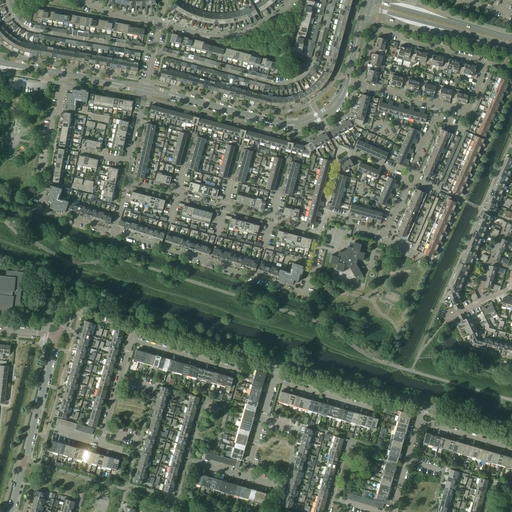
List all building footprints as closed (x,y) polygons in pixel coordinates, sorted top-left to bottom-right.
[(173,8),(175,10),(176,10),(182,2),(179,0),(177,0),(172,7),(171,6),(169,10),(171,11),(173,8)] [(264,0),(260,0),(259,1),(265,9),(266,9),(268,7),(270,10),(272,9),(270,6),(269,6),(264,0)] [(265,9),(259,1),(255,3),(260,12),(264,10),(266,13),(268,12),(266,9),(265,9)] [(177,11),(179,13),(180,13),(186,4),(182,2),(176,10),(175,10),(173,13),(175,14),(177,11)] [(181,14),(184,15),(185,16),(190,7),(186,4),(180,13),(179,13),(178,16),(179,17),(181,14)] [(248,5),(244,7),(249,18),(248,19),(250,24),(252,23),(250,18),(252,17),(253,16),(249,7),(248,5)] [(253,5),(249,7),(253,16),(252,17),(255,22),(257,21),(254,16),(258,14),(258,13),(253,5)] [(186,16),(188,17),(189,18),(193,8),(190,7),(185,16),(184,15),(182,18),(184,19),(186,16)] [(244,7),(240,8),(241,10),(244,20),(243,20),(245,26),(247,25),(245,20),(248,19),(249,18),(244,7)] [(190,18),(193,19),(194,20),(197,10),(193,8),(189,18),(188,17),(187,21),(189,22),(190,18)] [(195,20),(198,21),(199,21),(202,11),(197,10),(194,20),(193,19),(192,23),(194,23),(195,20)] [(200,21),(203,22),(204,22),(206,12),(202,11),(199,21),(198,21),(197,24),(199,25),(200,21)] [(205,23),(208,23),(209,23),(210,13),(206,12),(204,22),(203,22),(202,26),(204,26),(205,23)] [(302,16),(301,21),(309,23),(312,24),(314,19),(311,18),(302,16)] [(0,34),(0,36),(4,40),(10,33),(6,29),(0,34)] [(4,40),(8,44),(13,36),(10,33),(4,40)] [(8,44),(13,47),(18,39),(13,36),(8,44)] [(378,37),(376,42),(386,45),(388,40),(378,37)] [(13,47),(19,49),(22,41),(18,39),(13,47)] [(19,49),(25,51),(27,43),(22,41),(19,49)] [(379,49),(378,52),(386,54),(387,49),(385,49),(386,45),(376,42),(375,48),(379,49)] [(395,53),(395,56),(394,57),(397,58),(397,59),(403,60),(406,47),(400,46),(399,50),(396,49),(395,53)] [(406,47),(403,60),(411,62),(413,54),(410,53),(411,49),(406,47)] [(416,61),(420,61),(422,51),(417,50),(416,54),(413,54),(411,62),(410,65),(413,65),(415,64),(416,61)] [(422,64),(427,66),(429,58),(426,57),(428,53),(422,51),(420,61),(423,62),(422,64)] [(373,53),(372,59),(382,61),(383,58),(385,59),(386,54),(378,52),(378,54),(373,53)] [(432,65),(436,66),(438,56),(433,54),(432,59),(429,58),(427,66),(432,67),(432,65)] [(439,69),(443,70),(445,62),(443,62),(444,57),(438,56),(436,66),(439,67),(439,69)] [(372,59),(370,64),(375,65),(374,68),(382,70),(383,70),(384,67),(383,66),(383,65),(381,65),(382,61),(372,59)] [(449,69),(452,70),(455,60),(449,59),(448,63),(445,62),(443,70),(448,71),(449,69)] [(272,60),(269,69),(275,70),(276,65),(278,66),(280,60),(277,60),(277,61),(272,60)] [(455,73),(460,74),(462,67),(459,66),(460,62),(455,60),(452,70),(455,71),(455,73)] [(327,62),(325,66),(333,70),(335,64),(327,62)] [(462,67),(460,74),(468,77),(468,74),(471,64),(465,63),(464,67),(462,67)] [(471,64),(468,74),(472,75),(471,77),(476,79),(478,71),(475,70),(476,66),(471,64)] [(325,66),(323,71),(331,75),(333,70),(325,66)] [(381,75),(382,70),(374,68),(373,71),(369,69),(368,75),(378,78),(381,78),(381,75)] [(323,71),(320,75),(328,80),(331,75),(323,71)] [(390,84),(396,86),(399,74),(390,71),(388,79),(391,80),(390,84)] [(405,84),(407,76),(399,74),(396,86),(401,87),(403,82),(405,82),(405,84)] [(320,75),(317,80),(324,85),(328,80),(320,75)] [(378,78),(368,75),(366,80),(376,83),(378,78)] [(406,89),(412,90),(415,80),(411,79),(412,77),(407,76),(405,84),(405,83),(408,83),(406,89)] [(498,77),(496,82),(507,87),(508,84),(509,82),(498,77)] [(211,78),(210,80),(208,89),(213,90),(215,82),(216,79),(211,78)] [(421,88),(423,80),(418,79),(418,81),(415,80),(412,90),(417,92),(419,86),(421,87),(421,88)] [(317,80),(314,83),(320,90),(324,85),(317,80)] [(423,93),(428,94),(431,85),(427,84),(428,81),(423,80),(421,88),(422,87),(424,88),(423,93)] [(218,92),(223,93),(226,85),(226,83),(221,81),(221,83),(218,92)] [(496,82),(491,92),(503,97),(507,87),(496,82)] [(314,83),(310,86),(315,94),(320,90),(314,83)] [(437,92),(439,85),(435,83),(434,85),(431,85),(428,94),(434,96),(435,91),(437,91),(437,92)] [(439,97),(444,99),(447,89),(444,88),(444,86),(439,85),(437,92),(438,92),(438,91),(440,92),(439,97)] [(305,92),(308,98),(309,98),(315,94),(310,86),(305,89),(306,91),(305,92)] [(67,92),(66,98),(65,101),(64,105),(64,108),(75,110),(76,105),(77,102),(78,103),(78,102),(80,104),(81,104),(81,101),(87,102),(89,90),(78,89),(73,88),(73,90),(73,92),(73,93),(72,94),(71,94),(71,93),(69,93),(67,92)] [(453,97),(454,97),(456,89),(451,88),(450,90),(447,89),(444,99),(450,100),(451,95),(454,95),(453,97)] [(455,102),(461,103),(464,91),(456,89),(454,97),(454,96),(457,96),(455,102)] [(302,91),(298,94),(301,102),(307,99),(308,98),(305,92),(304,93),(302,91)] [(464,91),(461,103),(466,105),(467,100),(470,101),(472,93),(464,91)] [(491,92),(487,102),(498,107),(503,97),(491,92)] [(298,94),(293,95),(296,104),(301,102),(298,94)] [(383,111),(388,113),(391,101),(389,101),(388,104),(385,104),(383,111)] [(487,102),(483,112),(494,117),(498,107),(487,102)] [(393,114),(399,116),(402,104),(399,103),(398,107),(395,106),(393,114)] [(404,117),(409,118),(412,107),(410,106),(409,110),(406,109),(404,117)] [(414,120),(420,121),(423,110),(420,109),(419,113),(416,112),(414,120)] [(483,112),(478,122),(490,127),(494,117),(483,112)] [(357,115),(354,117),(358,124),(363,125),(365,117),(357,115)] [(354,117),(349,120),(353,127),(358,124),(354,117)] [(346,120),(344,121),(349,129),(353,127),(349,120),(347,121),(346,120)] [(342,124),(340,125),(344,132),(349,129),(344,121),(342,122),(342,124)] [(490,127),(478,122),(474,132),(485,137),(487,133),(490,127)] [(336,125),(334,127),(339,135),(344,132),(340,125),(337,127),(336,125)] [(339,135),(334,127),(332,128),(333,129),(330,131),(334,138),(339,135)] [(410,127),(408,132),(415,135),(416,133),(420,134),(421,132),(410,127)] [(244,138),(250,140),(252,130),(250,129),(249,131),(246,130),(244,138)] [(453,134),(441,129),(422,174),(433,179),(450,139),(452,140),(454,135),(453,134)] [(408,132),(406,137),(417,142),(418,140),(414,138),(415,135),(408,132)] [(322,133),(320,134),(325,143),(330,140),(326,133),(323,135),(322,133)] [(319,137),(317,139),(321,146),(325,143),(320,134),(318,136),(319,137)] [(473,134),(468,145),(480,149),(483,143),(484,139),(473,134)] [(406,137),(404,142),(411,145),(412,143),(416,144),(417,142),(406,137)] [(311,140),(312,141),(316,148),(321,146),(317,139),(314,140),(313,139),(311,140)] [(357,148),(360,149),(363,142),(358,140),(353,151),(356,152),(357,148)] [(312,141),(307,144),(311,151),(316,148),(312,141)] [(291,151),(297,152),(299,143),(297,142),(297,144),(293,143),(291,151)] [(362,152),(364,153),(368,144),(363,142),(360,149),(363,151),(362,152)] [(404,142),(401,147),(412,152),(413,150),(410,148),(411,145),(404,142)] [(304,146),(302,153),(310,156),(311,151),(307,144),(304,146)] [(367,153),(370,154),(373,146),(368,144),(364,153),(367,154),(367,153)] [(468,145),(464,154),(475,159),(480,149),(468,145)] [(372,156),(374,157),(378,148),(373,146),(370,154),(373,155),(372,156)] [(401,147),(399,152),(407,155),(408,153),(411,154),(412,152),(401,147)] [(377,157),(380,158),(383,151),(378,148),(374,157),(377,158),(377,157)] [(383,151),(380,158),(383,159),(381,163),(384,164),(388,153),(383,151)] [(399,152),(397,157),(408,162),(409,160),(405,158),(407,155),(399,152)] [(464,154),(460,164),(471,169),(475,159),(464,154)] [(408,162),(397,157),(395,162),(402,165),(404,162),(407,164),(408,162)] [(181,160),(173,158),(172,163),(181,166),(182,163),(180,163),(181,160)] [(346,159),(344,160),(349,168),(354,166),(350,159),(347,160),(346,159)] [(349,168),(344,160),(342,161),(343,163),(340,164),(344,171),(349,168)] [(357,170),(362,172),(365,165),(363,163),(363,162),(358,160),(357,162),(360,163),(357,170)] [(503,165),(502,169),(511,173),(511,171),(511,165),(504,162),(503,163),(504,164),(503,165)] [(362,172),(367,174),(371,165),(369,164),(368,166),(365,165),(362,172)] [(460,164),(456,174),(467,179),(471,169),(460,164)] [(367,174),(372,176),(375,169),(373,168),(373,166),(371,165),(367,174)] [(375,169),(372,176),(377,178),(382,167),(380,166),(378,170),(375,169)] [(499,174),(498,175),(509,179),(511,173),(502,169),(500,173),(500,172),(499,174)] [(228,173),(220,171),(219,176),(228,179),(229,176),(227,176),(228,173)] [(339,177),(338,180),(345,182),(347,176),(340,174),(341,172),(339,171),(337,176),(339,177)] [(456,174),(451,184),(463,189),(467,179),(456,174)] [(498,178),(496,182),(506,186),(509,179),(498,175),(498,176),(498,178)] [(389,177),(386,182),(397,187),(398,185),(395,183),(396,180),(389,177)] [(205,184),(203,193),(207,195),(210,185),(211,182),(206,180),(205,184)] [(386,182),(384,187),(392,190),(393,187),(396,189),(397,187),(386,182)] [(493,186),(493,188),(503,192),(506,186),(496,182),(495,185),(494,187),(493,186)] [(275,185),(267,183),(266,189),(275,191),(276,189),(274,188),(275,185)] [(463,189),(451,184),(449,189),(448,192),(454,195),(455,192),(460,195),(463,189)] [(65,213),(66,210),(69,201),(63,200),(59,199),(60,194),(61,194),(62,189),(51,185),(46,200),(51,202),(52,201),(53,203),(52,203),(51,203),(50,208),(65,213)] [(384,187),(382,192),(393,197),(394,194),(390,193),(392,190),(384,187)] [(398,237),(408,241),(408,239),(407,238),(427,193),(416,188),(396,233),(399,235),(398,237)] [(492,191),(491,195),(500,199),(503,192),(493,188),(492,189),(493,189),(492,191)] [(382,192),(380,197),(387,200),(388,197),(392,199),(393,197),(382,192)] [(313,195),(312,201),(323,204),(324,202),(320,201),(321,197),(313,195)] [(447,195),(443,203),(455,208),(457,202),(451,200),(453,197),(447,195)] [(487,201),(488,201),(498,205),(500,199),(491,195),(489,198),(488,200),(488,199),(487,201)] [(387,200),(380,197),(378,202),(389,207),(390,204),(386,203),(387,200)] [(66,210),(71,211),(74,203),(74,201),(70,200),(69,201),(66,210)] [(488,201),(488,202),(488,204),(486,208),(496,212),(499,205),(498,205),(488,201)] [(76,213),(81,214),(84,204),(79,203),(79,205),(76,213)] [(443,203),(439,213),(450,218),(452,214),(455,208),(443,203)] [(81,214),(86,216),(89,206),(84,204),(81,214)] [(352,213),(355,214),(357,206),(351,204),(348,216),(351,217),(352,213)] [(86,216),(91,218),(94,207),(89,206),(86,216)] [(310,206),(309,211),(320,214),(321,212),(317,211),(318,208),(310,206)] [(91,218),(95,219),(99,209),(94,207),(91,218)] [(362,216),(365,216),(367,209),(362,207),(359,219),(361,219),(362,216)] [(95,219),(100,221),(104,211),(99,209),(95,219)] [(373,218),(376,219),(378,211),(372,210),(369,222),(372,222),(373,218)] [(100,221),(105,222),(108,212),(104,211),(100,221)] [(108,212),(105,222),(110,224),(113,214),(108,212)] [(481,217),(481,218),(490,222),(490,223),(491,223),(494,216),(484,212),(483,216),(482,216),(482,217),(481,217)] [(439,213),(435,223),(446,228),(450,218),(439,213)] [(315,219),(308,216),(306,222),(318,225),(318,222),(315,221),(315,219)] [(479,221),(478,225),(487,229),(490,223),(490,222),(481,218),(480,218),(479,219),(480,219),(479,221)] [(126,229),(128,230),(131,220),(127,219),(126,220),(123,230),(125,230),(126,229)] [(435,223),(430,233),(442,238),(446,228),(435,223)] [(146,224),(146,225),(142,236),(145,236),(145,235),(148,236),(151,226),(146,224)] [(475,229),(474,231),(484,235),(487,229),(478,225),(476,228),(475,230),(475,229)] [(150,238),(152,239),(155,230),(156,227),(151,226),(148,236),(151,237),(150,238)] [(160,231),(157,239),(160,240),(160,241),(162,242),(166,231),(161,229),(160,231)] [(474,234),(472,237),(482,241),(483,238),(485,238),(486,236),(484,235),(474,231),(474,232),(474,234)] [(167,242),(170,243),(173,233),(168,232),(164,243),(167,244),(167,242)] [(430,233),(426,243),(438,247),(442,238),(430,233)] [(177,245),(180,246),(183,237),(178,235),(174,246),(176,247),(177,245)] [(469,242),(469,243),(479,248),(482,241),(472,237),(471,241),(470,242),(469,242)] [(187,248),(189,249),(192,242),(193,240),(188,238),(184,249),(186,250),(187,248)] [(498,242),(496,247),(499,249),(504,251),(506,245),(511,247),(511,242),(510,241),(510,242),(508,241),(504,238),(503,238),(503,239),(501,243),(498,242)] [(331,255),(329,262),(337,264),(336,270),(343,272),(345,266),(350,268),(357,279),(363,275),(356,264),(357,262),(356,262),(356,260),(357,260),(358,259),(364,260),(366,253),(360,251),(362,243),(355,241),(353,248),(348,246),(347,249),(342,252),(339,251),(338,254),(338,257),(331,255)] [(438,247),(426,243),(422,253),(433,258),(438,247)] [(468,246),(467,250),(476,254),(479,248),(469,243),(468,244),(469,245),(468,246)] [(207,244),(203,255),(206,256),(206,255),(209,256),(212,246),(207,244)] [(211,256),(217,258),(219,250),(220,248),(215,246),(211,256)] [(496,247),(494,253),(496,254),(494,259),(499,261),(500,261),(501,261),(501,262),(508,265),(510,260),(506,258),(505,259),(501,258),(504,251),(499,249),(496,247)] [(221,260),(226,261),(230,251),(225,249),(224,251),(221,260)] [(464,255),(463,256),(473,260),(476,254),(467,250),(465,254),(465,253),(464,255)] [(226,261),(231,263),(234,252),(230,251),(226,261)] [(231,263),(236,264),(239,254),(234,252),(231,263)] [(236,264),(241,266),(244,255),(239,254),(236,264)] [(241,266),(246,267),(249,257),(244,255),(241,266)] [(463,259),(461,263),(471,267),(473,260),(463,256),(463,257),(463,258),(463,259)] [(246,267),(251,269),(254,259),(249,257),(246,267)] [(254,259),(251,269),(256,270),(259,260),(254,259)] [(258,271),(263,273),(266,263),(261,261),(258,271)] [(276,266),(273,276),(278,278),(280,269),(282,264),(277,262),(276,266)] [(263,273),(268,274),(271,264),(266,263),(263,273)] [(280,269),(278,278),(277,280),(292,285),(294,281),(293,281),(293,280),(295,279),(295,280),(299,282),(304,266),(293,263),(291,268),(292,268),(290,272),(286,271),(280,269)] [(458,268),(458,269),(468,273),(471,267),(461,263),(460,266),(459,268),(458,268)] [(268,274),(273,276),(276,266),(271,264),(268,274)] [(487,270),(486,275),(494,278),(496,271),(501,272),(500,273),(505,274),(506,269),(499,267),(499,268),(497,267),(492,265),(490,270),(487,270)] [(457,272),(456,276),(465,280),(468,273),(458,269),(457,270),(458,270),(457,272)] [(0,308),(2,308),(2,314),(19,316),(23,272),(7,270),(6,276),(0,275),(0,308)] [(486,275),(484,281),(487,282),(486,287),(491,289),(491,288),(493,288),(493,289),(500,291),(501,286),(497,285),(497,286),(492,285),(494,278),(486,275)] [(453,280),(452,281),(462,286),(465,280),(456,276),(454,279),(453,281),(453,280)] [(450,288),(452,289),(460,292),(462,286),(452,281),(452,283),(452,285),(450,288)] [(448,296),(450,300),(460,295),(459,294),(460,292),(452,289),(450,294),(450,296),(449,296),(448,296)] [(452,302),(455,309),(461,306),(459,304),(463,302),(460,295),(450,300),(451,301),(452,303),(452,302)] [(501,306),(507,307),(510,296),(507,296),(506,298),(504,297),(501,306)] [(491,307),(489,308),(493,317),(498,314),(497,313),(492,303),(489,304),(491,307)] [(493,317),(489,308),(487,309),(485,306),(483,308),(488,319),(493,317)] [(465,323),(466,325),(474,321),(471,316),(467,318),(461,321),(462,324),(465,323)] [(86,321),(84,327),(92,329),(94,323),(86,321)] [(464,328),(466,331),(476,326),(474,321),(466,325),(467,327),(464,328)] [(469,332),(470,334),(478,330),(476,326),(466,331),(467,333),(469,332)] [(84,327),(82,333),(91,335),(92,329),(84,327)] [(115,329),(114,335),(122,338),(124,332),(115,329)] [(469,337),(470,340),(477,337),(480,335),(478,330),(470,334),(471,336),(469,337)] [(82,333),(80,339),(89,341),(91,335),(82,333)] [(114,335),(112,341),(121,344),(122,338),(114,335)] [(473,346),(476,347),(478,339),(479,339),(477,337),(470,340),(473,346)] [(80,339),(79,345),(87,347),(89,341),(80,339)] [(108,347),(110,347),(119,350),(121,344),(112,341),(110,341),(108,347)] [(79,345),(77,351),(86,353),(87,347),(79,345)] [(110,347),(108,353),(117,356),(119,350),(110,347)] [(134,360),(139,361),(142,351),(137,350),(134,360)] [(77,351),(75,357),(84,359),(86,353),(77,351)] [(108,353),(107,359),(115,362),(117,356),(108,353)] [(75,357),(73,363),(82,365),(84,359),(75,357)] [(107,359),(105,365),(114,368),(115,362),(107,359)] [(73,363),(72,369),(80,371),(82,365),(73,363)] [(105,365),(103,371),(112,374),(114,368),(105,365)] [(72,369),(70,375),(79,377),(80,371),(72,369)] [(256,370),(255,375),(265,378),(266,373),(256,370)] [(103,371),(102,377),(110,380),(112,374),(103,371)] [(70,375),(68,380),(77,383),(79,377),(70,375)] [(228,376),(226,386),(234,388),(236,380),(233,379),(234,377),(228,376)] [(102,377),(100,383),(109,386),(110,380),(102,377)] [(68,380),(67,386),(75,389),(77,383),(68,380)] [(100,383),(98,389),(107,391),(109,386),(100,383)] [(67,386),(65,392),(74,395),(75,389),(67,386)] [(161,386),(160,392),(168,395),(170,389),(161,386)] [(98,389),(96,395),(105,397),(107,391),(98,389)] [(278,401),(284,403),(287,393),(281,391),(278,401)] [(65,392),(63,398),(72,401),(74,395),(65,392)] [(160,392),(158,398),(166,401),(168,395),(160,392)] [(96,395),(95,401),(103,403),(105,397),(96,395)] [(191,395),(189,401),(198,403),(200,397),(191,395)] [(63,398),(62,404),(70,407),(72,401),(63,398)] [(158,398),(156,404),(165,407),(166,401),(158,398)] [(245,403),(247,404),(257,407),(258,402),(248,399),(246,398),(245,403)] [(95,401),(93,407),(102,409),(103,403),(95,401)] [(189,401),(188,407),(196,409),(198,403),(189,401)] [(62,404),(60,410),(68,413),(70,407),(62,404)] [(156,404),(154,410),(163,413),(165,407),(156,404)] [(93,407),(91,413),(100,415),(102,409),(93,407)] [(188,407),(186,413),(195,415),(196,409),(188,407)] [(68,413),(60,410),(58,416),(67,419),(68,413)] [(154,410),(153,416),(161,419),(163,413),(154,410)] [(401,411),(399,416),(410,419),(411,414),(401,411)] [(91,413),(90,419),(98,421),(100,415),(91,413)] [(186,413),(184,419),(193,421),(195,415),(186,413)] [(153,416),(151,422),(160,425),(161,419),(153,416)] [(373,417),(370,427),(375,429),(378,419),(373,417)] [(98,421),(90,419),(88,425),(97,427),(98,421)] [(184,419),(182,425),(191,427),(193,421),(184,419)] [(151,422),(149,428),(158,431),(160,425),(151,422)] [(182,425),(181,431),(189,433),(191,427),(182,425)] [(149,428),(148,434),(156,437),(158,431),(149,428)] [(305,428),(304,434),(312,436),(314,437),(316,431),(305,428)] [(181,431),(179,437),(188,439),(189,433),(181,431)] [(423,442),(428,444),(431,434),(426,432),(423,442)] [(148,434),(146,440),(155,443),(156,437),(148,434)] [(304,434),(302,440),(311,442),(312,436),(304,434)] [(437,448),(438,447),(441,437),(436,435),(433,445),(433,447),(437,448)] [(335,436),(334,442),(342,445),(344,439),(335,436)] [(179,437),(177,443),(186,445),(188,439),(179,437)] [(49,450),(54,451),(57,441),(51,440),(49,450)] [(146,440),(144,446),(153,449),(155,443),(146,440)] [(302,440),(300,446),(309,448),(311,442),(302,440)] [(53,453),(58,455),(61,443),(57,441),(54,451),(53,453)] [(236,442),(233,442),(232,446),(234,447),(244,450),(246,445),(236,442)] [(334,442),(332,448),(340,451),(342,445),(334,442)] [(63,456),(63,454),(66,444),(61,443),(58,455),(63,456)] [(177,443),(176,449),(184,451),(186,445),(177,443)] [(144,446),(142,452),(151,455),(153,449),(144,446)] [(300,446),(299,452),(307,454),(309,448),(300,446)] [(328,454),(330,454),(339,457),(340,451),(332,448),(330,448),(328,454)] [(176,449),(174,455),(183,457),(184,451),(176,449)] [(388,449),(386,454),(399,458),(400,453),(390,450),(388,449)] [(485,462),(486,461),(489,451),(484,449),(481,459),(481,461),(485,462)] [(92,464),(95,453),(90,451),(87,461),(87,463),(92,464)] [(142,452),(141,458),(149,461),(151,455),(142,452)] [(243,455),(233,452),(231,457),(241,460),(243,455)] [(299,452),(297,458),(305,460),(307,454),(299,452)] [(97,466),(97,464),(100,454),(95,453),(92,464),(97,466)] [(330,454),(328,460),(337,463),(339,457),(330,454)] [(385,459),(387,460),(397,463),(399,458),(386,454),(385,459)] [(174,455),(172,461),(181,463),(183,457),(174,455)] [(114,458),(111,468),(117,470),(120,460),(114,458)] [(141,458),(139,464),(148,466),(149,461),(141,458)] [(297,458),(295,464),(304,466),(305,460),(297,458)] [(328,460),(327,466),(335,469),(337,463),(328,460)] [(172,461),(170,467),(179,469),(181,463),(172,461)] [(139,464),(137,470),(146,472),(148,466),(139,464)] [(295,464),(293,470),(302,472),(304,466),(295,464)] [(327,466),(325,472),(334,475),(335,469),(327,466)] [(170,467),(169,473),(177,475),(179,469),(170,467)] [(450,469),(448,475),(457,478),(459,472),(450,469)] [(137,470),(136,476),(144,478),(146,472),(137,470)] [(293,470),(292,476),(300,478),(302,472),(293,470)] [(325,472),(323,478),(332,481),(334,475),(325,472)] [(169,473),(167,478),(176,481),(177,475),(169,473)] [(195,483),(201,485),(204,475),(198,473),(195,483)] [(448,475),(447,481),(455,484),(457,478),(448,475)] [(144,478),(136,476),(134,482),(143,484),(144,478)] [(292,476),(290,481),(299,484),(300,478),(292,476)] [(167,478),(165,484),(174,487),(176,481),(167,478)] [(323,478),(322,484),(330,487),(332,481),(323,478)] [(480,478),(478,484),(487,486),(488,480),(480,478)] [(290,481),(288,487),(297,490),(299,484),(290,481)] [(447,481),(445,487),(453,490),(455,484),(447,481)] [(377,488),(379,488),(389,491),(390,487),(380,484),(378,483),(377,488)] [(174,487),(165,484),(163,484),(162,490),(172,493),(174,487)] [(322,484),(320,490),(328,493),(330,487),(322,484)] [(478,484),(476,490),(485,492),(487,486),(478,484)] [(288,487),(287,493),(295,496),(297,490),(288,487)] [(445,487),(443,493),(452,496),(453,490),(445,487)] [(320,490),(318,496),(327,498),(328,493),(320,490)] [(476,490),(475,496),(483,498),(485,492),(476,490)] [(37,491),(35,497),(44,499),(45,493),(37,491)] [(261,491),(258,501),(264,503),(266,493),(261,491)] [(287,493),(285,499),(294,502),(295,496),(287,493)] [(388,496),(377,493),(376,499),(386,501),(388,496)] [(443,493),(441,499),(450,502),(452,496),(443,493)] [(318,496),(316,502),(325,504),(327,498),(318,496)] [(475,496),(473,502),(482,504),(483,498),(475,496)] [(35,497),(33,503),(42,505),(44,499),(35,497)] [(60,501),(59,504),(63,505),(74,508),(75,502),(65,499),(64,502),(60,501)] [(294,502),(285,499),(283,505),(294,508),(295,502),(294,502)] [(441,499),(440,505),(448,508),(450,502),(441,499)] [(316,502),(315,508),(323,510),(325,504),(316,502)] [(473,502),(471,508),(480,510),(482,504),(473,502)] [(33,503),(32,509),(40,511),(42,505),(33,503)]
